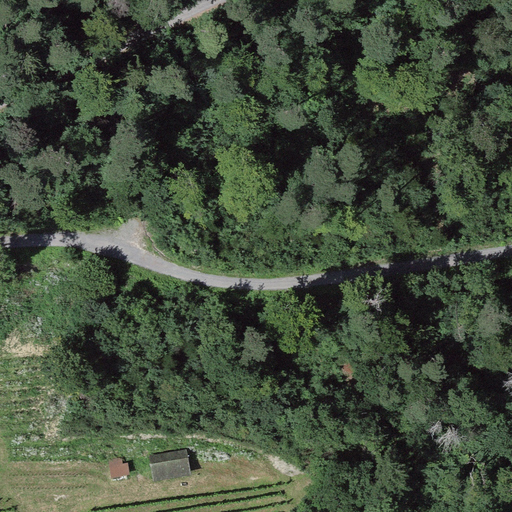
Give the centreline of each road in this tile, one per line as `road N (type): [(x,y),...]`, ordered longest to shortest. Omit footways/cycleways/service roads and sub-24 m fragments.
road 1 (track): [(511,253),(263,286),(163,276),(99,238),(0,245)]
road 2 (track): [(216,0),(0,102)]
